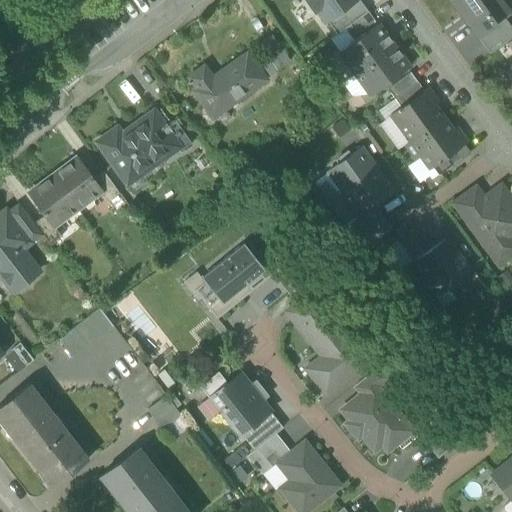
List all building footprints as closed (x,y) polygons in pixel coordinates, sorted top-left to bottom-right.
[(324,25),(326,23),(357,0),(305,0),(304,1),(313,14),(315,13),(324,25)] [(343,28),(367,11),(358,0),(357,0),(326,23),(335,34),(343,28)] [(451,0),(450,1),(477,38),(495,25),(493,22),(502,16),(508,12),(499,0),(451,0)] [(343,28),(351,38),(372,23),(373,23),(374,22),(367,11),(343,28)] [(477,38),(489,54),(511,36),(511,29),(502,16),(493,22),(495,25),(477,38)] [(337,53),(353,75),(394,45),(386,35),(385,36),(377,25),(337,53)] [(262,43),(282,71),(294,64),(273,35),(262,43)] [(401,55),(394,45),(353,75),(368,96),(408,67),(400,56),(401,55)] [(197,93),(211,114),(227,103),(231,108),(269,81),(266,78),(249,53),(222,72),(225,75),(213,83),(204,71),(192,80),(201,91),(197,93)] [(386,90),(393,99),(417,82),(410,72),(408,73),(409,73),(386,90)] [(393,99),(401,109),(424,92),(417,82),(393,99)] [(391,115),(409,140),(441,118),(432,105),(435,102),(426,90),(424,92),(401,109),(391,115)] [(215,119),(231,108),(227,103),(211,114),(215,119)] [(99,144),(128,184),(130,183),(127,178),(137,170),(141,175),(143,177),(178,151),(182,148),(169,130),(156,112),(131,130),(133,132),(123,139),(117,130),(99,144)] [(452,132),(441,118),(409,140),(404,144),(415,159),(420,155),(428,167),(431,165),(462,142),(463,141),(455,129),(452,132)] [(178,151),(182,156),(193,148),(176,125),(169,130),(182,148),(178,151)] [(431,165),(437,174),(469,152),(462,142),(431,165)] [(360,148),(349,156),(347,152),(335,160),(338,164),(328,171),(359,215),(391,192),(360,148)] [(76,157),(51,175),(73,204),(85,194),(89,199),(100,191),(101,190),(92,178),(76,157)] [(127,178),(130,183),(141,175),(137,170),(127,178)] [(100,191),(108,202),(119,194),(102,171),(92,178),(101,190),(100,191)] [(60,213),(73,204),(51,175),(26,193),(42,215),(51,227),(53,226),(64,218),(60,213)] [(461,214),(490,253),(491,253),(510,239),(511,237),(511,207),(509,203),(510,199),(500,186),(481,199),(462,213),(461,214)] [(455,203),(462,213),(481,199),(474,189),(455,203)] [(60,213),(64,218),(89,199),(85,194),(73,204),(60,213)] [(30,242),(41,233),(33,223),(18,204),(7,212),(30,242)] [(346,225),(366,246),(390,227),(374,205),(346,225)] [(0,276),(9,287),(15,288),(34,274),(35,267),(21,249),(30,242),(7,212),(5,209),(0,212),(0,276)] [(42,215),(33,223),(41,233),(49,245),(60,237),(53,226),(51,227),(42,215)] [(436,294),(447,287),(458,278),(468,271),(445,239),(413,262),(436,294)] [(491,253),(498,263),(511,252),(511,241),(510,239),(491,253)] [(377,257),(393,274),(412,260),(397,241),(377,257)] [(239,290),(264,270),(260,265),(243,243),(200,278),(204,282),(193,291),(216,319),(244,296),(239,290)] [(275,252),(260,265),(264,270),(266,268),(271,274),(285,264),(284,263),(275,252)] [(271,274),(288,295),(313,275),(294,255),(284,263),(285,264),(271,274)] [(244,296),(271,274),(266,268),(264,270),(239,290),(244,296)] [(461,283),(458,278),(447,287),(450,291),(461,283)] [(305,369),(325,393),(365,360),(310,292),(286,312),(319,354),(324,360),(310,372),(307,368),(305,369)] [(58,339),(71,357),(112,325),(98,308),(58,339)] [(19,342),(9,350),(23,367),(32,360),(19,342)] [(304,367),(305,369),(307,368),(310,372),(324,360),(319,354),(304,367)] [(355,384),(362,394),(373,385),(374,386),(385,377),(376,367),(355,384)] [(199,387),(207,398),(222,386),(224,388),(227,385),(217,372),(199,387)] [(222,386),(207,398),(218,411),(220,409),(240,435),(268,412),(269,412),(260,400),(266,395),(255,381),(249,386),(240,375),(227,385),(224,388),(222,386)] [(0,404),(0,421),(51,487),(86,460),(27,383),(0,404)] [(358,434),(371,450),(381,442),(382,444),(389,446),(395,442),(394,437),(407,427),(374,386),(373,385),(362,394),(342,410),(352,422),(352,421),(361,431),(358,434)] [(147,409),(162,429),(180,415),(165,396),(147,409)] [(218,411),(207,398),(196,406),(207,420),(218,411)] [(240,435),(253,450),(275,433),(281,428),(268,412),(240,435)] [(422,433),(437,452),(456,437),(441,418),(422,433)] [(247,456),(261,474),(276,463),(290,452),(275,433),(253,450),(247,456)] [(286,497),(297,511),(305,511),(339,485),(303,441),(290,452),(276,463),(289,480),(297,489),(286,497)] [(99,476),(127,511),(186,511),(137,448),(99,476)] [(511,459),(492,476),(511,500),(511,498),(511,459)] [(279,488),(286,497),(297,489),(289,480),(279,488)] [(504,511),(511,511),(511,498),(511,500),(501,508),(504,511)]
